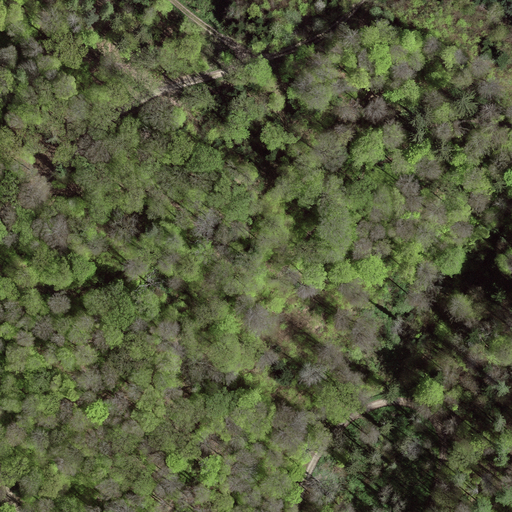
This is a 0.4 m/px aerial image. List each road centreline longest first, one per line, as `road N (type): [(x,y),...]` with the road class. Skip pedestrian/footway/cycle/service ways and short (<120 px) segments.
road 1 (track): [(426,511),(443,455),(441,431),(434,414),(394,398),(371,403),(329,436),(298,511)]
road 2 (track): [(259,55),(142,98),(46,179)]
road 3 (track): [(362,0),(306,44),(259,55),(224,40),(174,0)]
